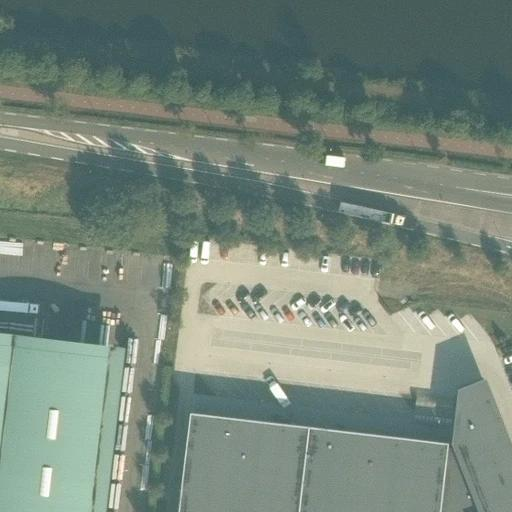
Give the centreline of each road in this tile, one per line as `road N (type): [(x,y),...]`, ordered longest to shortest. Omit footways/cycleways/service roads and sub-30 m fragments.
road 1 (secondary): [(0,137),(511,247)]
road 2 (secondary): [(397,183),(131,135),(0,126)]
